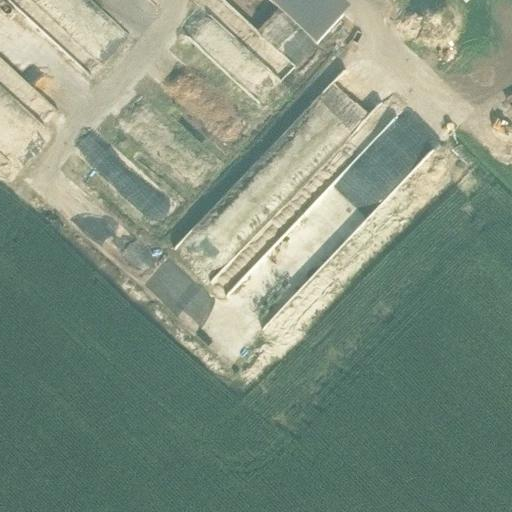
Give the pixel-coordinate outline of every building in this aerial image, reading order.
[(112,0),(92,0),(104,10),(112,0)] [(273,0),(234,0),(299,58),(317,38),(273,0)] [(286,0),(336,47),(375,6),(369,0),(286,0)] [(216,21),(195,45),(261,104),(283,80),(216,21)] [(60,89),(90,57),(72,41),(61,52),(52,45),(34,65),(60,89)] [(197,66),(181,80),(203,103),(218,88),(197,66)] [(351,85),(294,181),(340,208),(362,170),(373,177),(406,122),(389,112),(395,102),(386,97),(382,103),(351,85)] [(183,160),(202,140),(187,126),(168,145),(183,160)]
